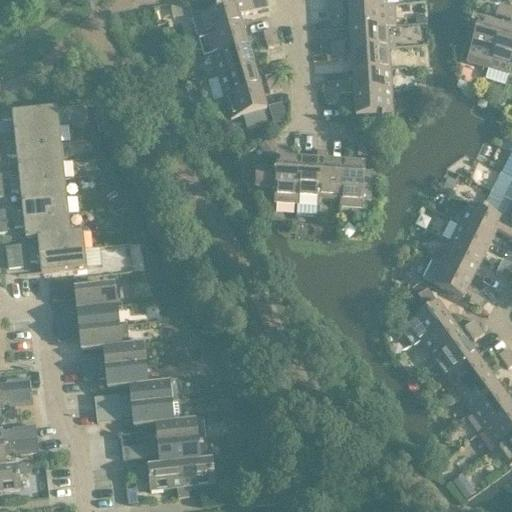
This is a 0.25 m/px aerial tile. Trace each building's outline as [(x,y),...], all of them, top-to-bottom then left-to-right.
[(198,40),(241,28),(238,18),(267,10),(264,0),(254,0),(230,7),(217,11),(191,19),(198,40)] [(213,0),(217,11),(230,7),(227,0),(213,0)] [(348,0),(349,10),(386,7),(385,0),(348,0)] [(329,2),(330,11),(341,10),(341,2),(329,2)] [(387,29),(386,7),(349,10),(350,31),(387,29)] [(495,19),(503,21),(506,10),(498,7),(495,19)] [(342,18),(341,10),(330,11),(330,19),(342,18)] [(511,18),(511,11),(506,10),(503,21),(511,23),(511,18)] [(466,65),(487,71),(500,28),(479,22),(466,65)] [(330,24),(318,25),(319,33),(331,32),(330,24)] [(212,59),(247,48),(241,28),(198,40),(204,61),(212,59)] [(511,64),(511,31),(500,28),(487,71),(508,77),(510,70),(511,64)] [(352,53),(388,50),(387,29),(350,31),(352,53)] [(265,43),(276,40),(274,32),(263,35),(265,43)] [(278,48),(276,40),(265,43),(267,51),(278,48)] [(332,45),(332,54),(344,53),(343,45),(332,45)] [(247,48),(212,59),(218,79),(253,69),(247,48)] [(390,72),(388,50),(352,53),(353,74),(390,72)] [(344,61),(344,53),(332,54),(333,62),(344,61)] [(218,79),(224,100),(260,90),(253,69),(218,79)] [(336,97),(354,96),(391,94),(390,72),(353,74),(354,88),(324,89),(324,98),(336,97)] [(267,88),(278,84),(276,76),(265,80),(267,88)] [(278,84),(267,88),(269,96),(280,92),(278,84)] [(260,90),(224,100),(231,122),(245,118),(249,131),(268,125),(264,112),(266,112),(260,90)] [(393,128),(391,94),(354,96),(356,118),(374,117),(384,129),(393,128)] [(336,105),(336,97),(324,98),(325,106),(336,105)] [(12,122),(14,133),(59,128),(57,110),(12,115),(2,116),(3,123),(12,122)] [(5,145),(6,152),(61,146),(59,128),(14,133),(15,144),(5,145)] [(268,162),(277,156),(268,143),(260,148),(268,162)] [(16,158),(18,169),(63,164),(61,146),(6,152),(7,159),(16,158)] [(358,147),(357,158),(365,159),(366,147),(358,147)] [(299,162),(296,207),(318,208),(318,200),(321,154),(317,153),(316,163),(299,162)] [(318,200),(340,202),(342,165),(325,164),(326,154),(321,154),(318,200)] [(274,205),(296,207),(299,162),(276,161),(276,170),(257,169),(255,188),(275,189),(274,205)] [(9,181),(10,188),(65,182),(63,164),(18,169),(19,180),(9,181)] [(342,165),(340,202),(339,210),(362,211),(365,167),(342,165)] [(447,183),(442,191),(450,196),(456,184),(449,181),(448,180),(447,183)] [(67,200),(65,182),(10,188),(11,195),(20,194),(21,204),(67,200)] [(114,194),(106,199),(109,203),(116,197),(117,197),(115,193),(114,194)] [(13,216),(14,223),(69,218),(67,200),(21,204),(23,215),(13,216)] [(511,204),(504,200),(495,219),(502,222),(502,223),(511,228),(511,204)] [(469,206),(459,226),(492,242),(496,234),(511,241),(511,228),(502,223),(502,222),(495,219),(469,206)] [(25,241),(37,240),(37,239),(71,236),(71,235),(69,218),(14,223),(14,230),(24,229),(25,241)] [(459,226),(449,245),(482,262),(492,242),(459,226)] [(82,234),(71,235),(71,236),(37,239),(37,240),(38,250),(29,251),(29,258),(84,252),(82,234)] [(449,245),(440,265),(473,281),(482,262),(449,245)] [(6,250),(7,261),(22,259),(20,248),(6,250)] [(84,252),(29,258),(30,265),(40,264),(41,275),(86,271),(84,252)] [(22,259),(7,261),(9,272),(23,270),(22,259)] [(473,281),(440,265),(433,261),(422,281),(462,301),(473,281)] [(499,270),(509,275),(511,269),(511,267),(502,263),(499,270)] [(505,283),(509,275),(499,270),(495,277),(505,283)] [(421,285),(412,291),(417,298),(426,292),(421,285)] [(76,302),(77,313),(116,309),(114,288),(93,290),(83,291),(75,292),(74,292),(53,295),(54,305),(76,302)] [(414,350),(420,345),(450,323),(427,291),(426,292),(417,298),(427,312),(400,331),(414,350)] [(473,297),(469,305),(480,310),(483,302),(473,297)] [(56,326),(57,335),(119,329),(116,309),(77,313),(78,323),(56,326)] [(420,345),(433,363),(463,341),(450,323),(420,345)] [(464,330),(469,337),(479,330),(474,323),(464,330)] [(81,354),(103,352),(103,351),(121,349),(119,329),(57,335),(58,345),(80,343),(81,354)] [(484,337),(479,330),(469,337),(474,344),(484,337)] [(433,363),(445,380),(475,359),(463,341),(433,363)] [(82,364),(83,374),(145,367),(143,346),(121,349),(103,351),(103,352),(104,361),(82,364)] [(498,358),(503,365),(511,358),(511,357),(508,352),(498,358)] [(511,369),(511,358),(503,365),(508,372),(511,369)] [(445,380),(458,398),(488,376),(475,359),(445,380)] [(147,387),(145,367),(83,374),(84,384),(106,381),(107,392),(129,390),(129,389),(147,387)] [(458,398),(471,415),(501,394),(488,376),(458,398)] [(0,398),(31,395),(30,381),(8,383),(5,386),(0,386),(0,398)] [(169,384),(147,387),(129,389),(129,390),(130,399),(120,400),(117,398),(94,401),(96,413),(171,405),(169,384)] [(471,415),(483,433),(511,411),(511,409),(501,394),(471,415)] [(0,398),(0,409),(8,409),(11,411),(33,408),(31,395),(0,398)] [(173,425),(171,405),(96,413),(97,426),(120,423),(122,420),(132,419),(134,430),(155,428),(155,427),(173,425)] [(511,411),(483,433),(496,450),(511,438),(511,411)] [(211,421),(173,425),(155,427),(155,428),(157,438),(146,439),(143,437),(120,439),(122,451),(205,442),(213,442),(211,421)] [(0,446),(36,442),(35,429),(13,431),(11,434),(1,435),(0,423),(0,446)] [(511,466),(511,438),(496,450),(509,469),(511,466)] [(0,470),(5,470),(5,469),(4,457),(13,456),(16,459),(38,456),(36,442),(0,446),(0,470)] [(159,458),(160,468),(180,466),(199,464),(199,463),(207,462),(205,442),(122,451),(123,464),(146,462),(149,459),(159,458)] [(211,462),(207,462),(199,463),(199,464),(180,466),(182,490),(177,491),(178,501),(189,500),(188,490),(214,487),(211,462)] [(150,494),(177,491),(182,490),(180,466),(160,468),(136,470),(137,480),(149,479),(150,494)] [(17,468),(5,469),(5,470),(0,470),(0,495),(20,493),(18,478),(30,477),(29,467),(17,468)] [(471,489),(461,496),(466,502),(475,495),(471,489)]
